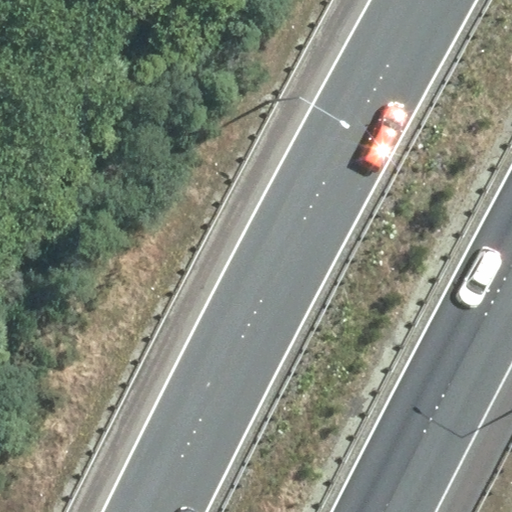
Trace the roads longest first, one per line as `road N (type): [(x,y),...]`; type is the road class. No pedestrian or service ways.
road 1 (motorway): [(167,511),(431,0)]
road 2 (motorway): [(511,287),(394,511)]
